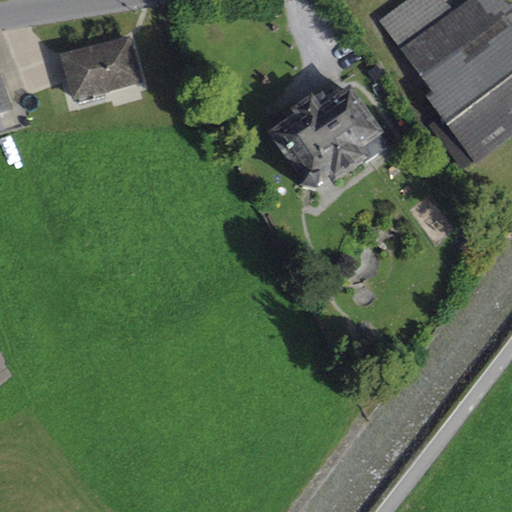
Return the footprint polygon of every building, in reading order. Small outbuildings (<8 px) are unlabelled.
[(416,0),(383,24),(436,94),(511,37),(511,29),(503,17),(511,11),(511,7),(492,0),(474,0),(455,15),(447,9),(454,0),(416,0)] [(433,128),(465,170),(511,134),(511,37),(436,94),(433,97),(431,102),(444,119),(433,128)] [(139,82),(128,42),(64,59),(75,99),(139,82)] [(366,164),(387,149),(350,93),(319,114),(311,102),(294,113),(298,118),(272,137),(304,182),(302,189),(316,191),(317,185),(330,176),(334,182),(364,161),(366,164)] [(0,134),(30,126),(22,104),(5,109),(0,94),(0,134)] [(437,198),(416,208),(433,244),(455,234),(437,198)]
